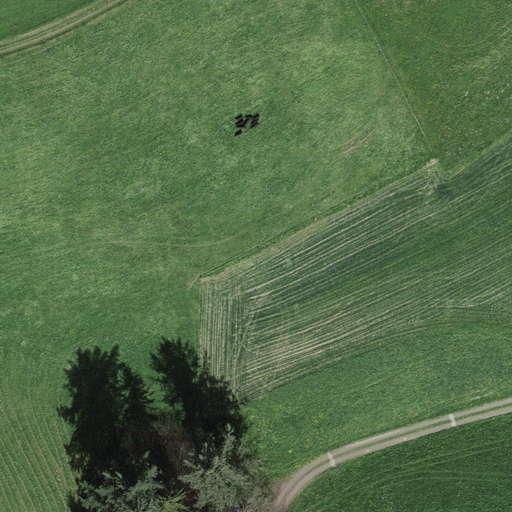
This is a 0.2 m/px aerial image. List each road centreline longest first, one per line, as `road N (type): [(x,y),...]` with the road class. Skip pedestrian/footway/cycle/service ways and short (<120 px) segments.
road 1 (track): [(265,511),(275,489),(310,464),(511,401)]
road 2 (track): [(0,51),(113,0)]
